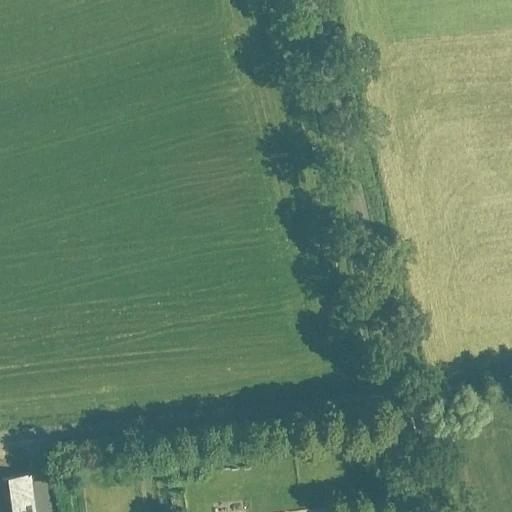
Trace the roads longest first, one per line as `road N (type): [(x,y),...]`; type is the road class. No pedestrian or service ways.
road 1 (unclassified): [(404,393),(0,438)]
road 2 (unclassified): [(404,393),(304,0)]
road 3 (unclassified): [(433,511),(404,393)]
